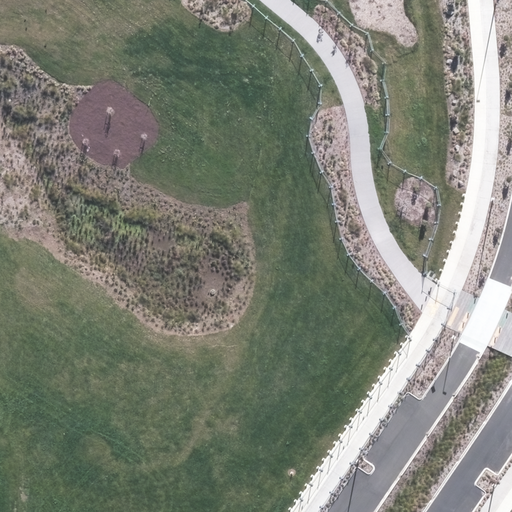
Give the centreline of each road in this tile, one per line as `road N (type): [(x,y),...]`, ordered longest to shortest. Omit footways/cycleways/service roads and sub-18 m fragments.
road 1 (tertiary): [(356,511),(470,343),(511,245)]
road 2 (tertiary): [(511,409),(444,511)]
